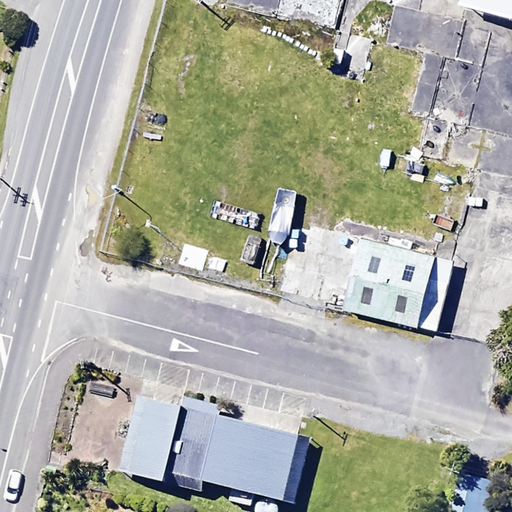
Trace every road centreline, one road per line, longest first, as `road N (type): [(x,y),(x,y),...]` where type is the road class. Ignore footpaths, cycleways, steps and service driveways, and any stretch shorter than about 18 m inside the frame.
road 1 (residential): [(511,429),(422,392),(15,296)]
road 2 (trunk): [(91,0),(15,296)]
